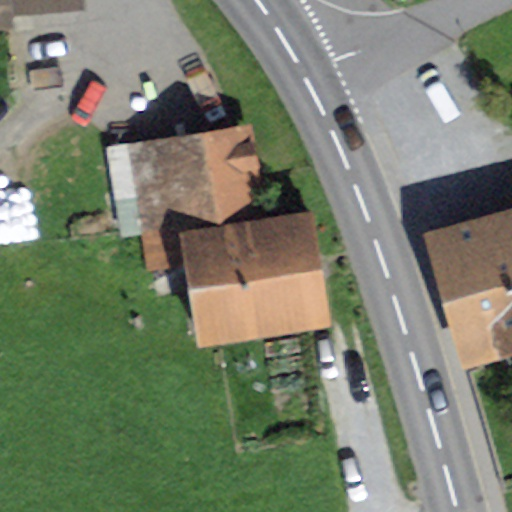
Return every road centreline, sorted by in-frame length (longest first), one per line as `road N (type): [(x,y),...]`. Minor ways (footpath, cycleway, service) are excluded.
road 1 (secondary): [(307,68),(407,355),(447,511)]
road 2 (residential): [(307,68),(480,0)]
